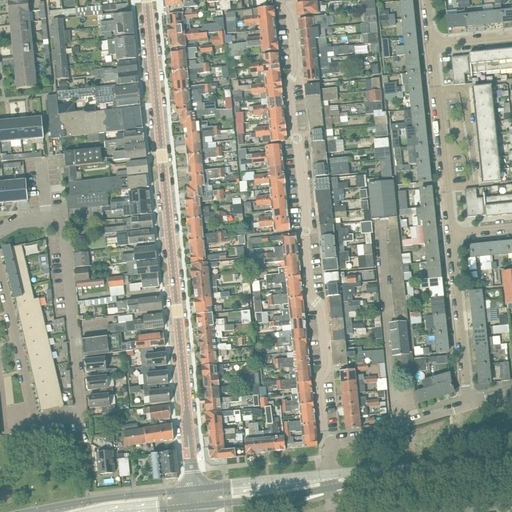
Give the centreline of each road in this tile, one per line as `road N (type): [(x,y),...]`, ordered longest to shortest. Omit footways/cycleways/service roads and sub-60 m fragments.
road 1 (residential): [(193,497),(146,0)]
road 2 (residential): [(330,445),(317,381),(326,369),(320,305),(310,297),(287,83),(296,71),(290,12),(279,0)]
road 3 (residential): [(36,421),(82,416),(62,227),(46,217)]
road 4 (residential): [(430,44),(450,234)]
road 5 (tertiary): [(328,481),(511,462)]
road 6 (residential): [(450,234),(467,404)]
road 7 (residential): [(3,277),(36,421)]
road 8 (residential): [(330,445),(467,404)]
road 9 (tertiary): [(193,497),(328,481)]
road 10 (tertiary): [(66,511),(193,497)]
